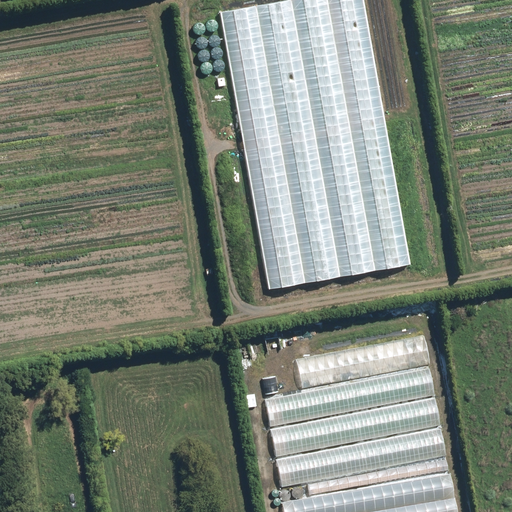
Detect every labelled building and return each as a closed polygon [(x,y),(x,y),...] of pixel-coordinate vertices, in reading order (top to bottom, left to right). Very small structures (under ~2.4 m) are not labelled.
[(409,265),(362,0),(291,0),(219,13),(268,290),(409,265)] [(226,72),(219,34),(193,38),(200,77),(226,72)] [(423,335),(295,359),(301,390),(429,365),(423,335)] [(280,403),(275,377),(262,379),(267,406),(280,403)] [(432,377),(264,411),(280,490),(448,457),(432,377)] [(455,511),(449,475),(281,503),(282,511),(455,511)]
